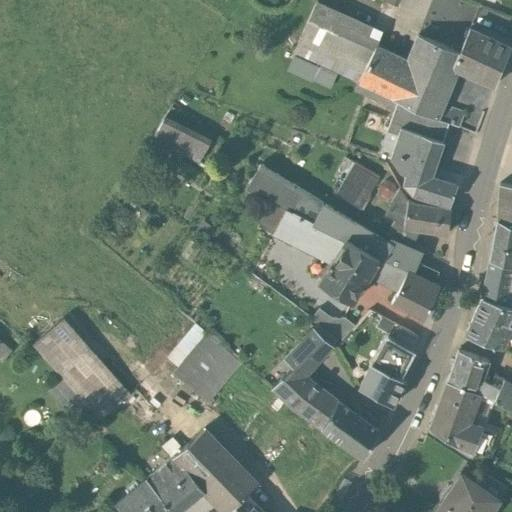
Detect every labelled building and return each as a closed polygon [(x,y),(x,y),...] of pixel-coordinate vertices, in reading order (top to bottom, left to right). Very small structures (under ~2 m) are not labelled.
[(292,0),(291,0),(254,0),(257,3),(264,7),(271,8),(278,8),(285,5),(292,0)] [(294,52),(358,82),(375,46),(382,31),(317,2),(294,52)] [(470,30),(460,54),(454,67),(453,70),(457,71),(472,78),(492,87),(510,48),(490,39),(470,30)] [(407,61),(375,46),(358,82),(437,120),(457,71),(453,70),(454,67),(460,54),(416,37),(407,61)] [(310,82),(317,68),(293,56),(286,71),(310,82)] [(382,149),(393,152),(401,129),(441,142),(447,124),(437,120),(358,82),(355,92),(396,109),(382,149)] [(209,141),(164,117),(151,138),(198,163),(209,141)] [(443,143),(441,142),(401,129),(393,152),(391,157),(410,164),(403,186),(413,196),(449,208),(456,186),(431,177),(443,143)] [(244,189),(284,209),(312,223),(325,204),(259,165),(244,189)] [(377,179),(354,165),(337,192),(361,206),(377,179)] [(511,185),(500,184),(499,221),(511,226),(511,185)] [(389,219),(405,228),(409,203),(399,188),(387,210),(389,219)] [(450,209),(409,203),(405,228),(446,234),(450,209)] [(312,223),(344,239),(378,260),(384,261),(392,244),(388,242),(325,204),(312,223)] [(344,239),(312,223),(284,209),(271,233),(329,263),(344,239)] [(511,226),(499,221),(491,262),(511,266),(511,226)] [(196,231),(215,242),(220,234),(202,223),(196,231)] [(384,261),(407,271),(412,274),(417,262),(422,253),(390,238),(388,242),(392,244),(384,261)] [(378,260),(344,239),(329,263),(318,282),(352,303),(368,276),(378,260)] [(384,261),(378,260),(368,276),(398,291),(407,271),(384,261)] [(438,272),(417,262),(412,274),(433,283),(438,272)] [(511,266),(491,262),(483,299),(511,307),(511,266)] [(272,264),(261,265),(258,263),(250,273),(295,306),(302,296),(293,289),(292,279),(272,264)] [(433,283),(412,274),(407,271),(398,291),(391,306),(420,320),(437,285),(433,283)] [(511,307),(483,299),(466,334),(503,348),(511,329),(511,307)] [(344,318),(330,318),(319,309),(311,318),(341,342),(354,326),(344,318)] [(370,311),(360,321),(373,328),(366,340),(379,347),(392,322),(370,311)] [(128,394),(62,319),(33,344),(99,420),(128,394)] [(401,379),(419,337),(392,322),(379,347),(370,363),(401,379)] [(190,354),(206,335),(194,325),(178,344),(190,354)] [(322,429),(338,401),(306,376),(332,348),(312,329),(283,358),(293,369),(273,389),(293,409),(322,429)] [(240,364),(206,335),(190,354),(174,374),(207,402),(240,364)] [(0,362),(0,363),(11,351),(0,341),(0,362)] [(494,399),(500,387),(482,380),(489,361),(459,349),(447,380),(482,394),(494,399)] [(405,382),(401,379),(370,363),(357,386),(392,405),(405,382)] [(494,399),(511,408),(511,383),(504,379),(500,387),(494,399)] [(429,426),(471,454),(482,426),(471,422),(482,394),(447,380),(429,426)] [(338,401),(322,429),(361,458),(378,432),(338,401)] [(257,483),(204,430),(173,456),(203,491),(220,511),(228,511),(244,496),(257,483)] [(172,511),(177,511),(203,491),(173,456),(145,479),(172,511)] [(492,511),(500,501),(460,474),(434,511),(492,511)] [(172,511),(145,479),(115,504),(120,511),(172,511)] [(228,511),(260,511),(244,496),(228,511)]
